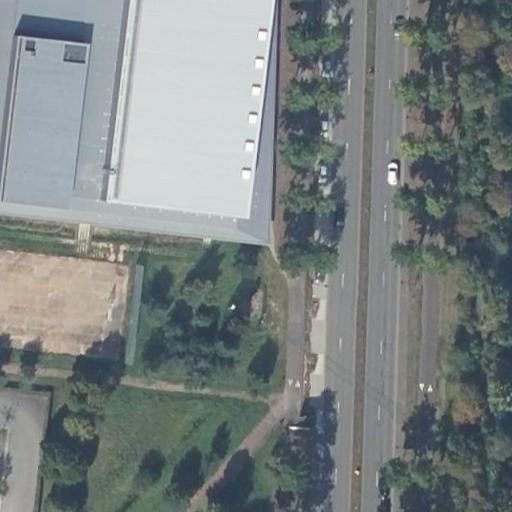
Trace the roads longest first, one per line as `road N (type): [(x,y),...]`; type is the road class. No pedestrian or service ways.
road 1 (primary): [(352,0),(336,511)]
road 2 (primary): [(378,511),(393,0)]
